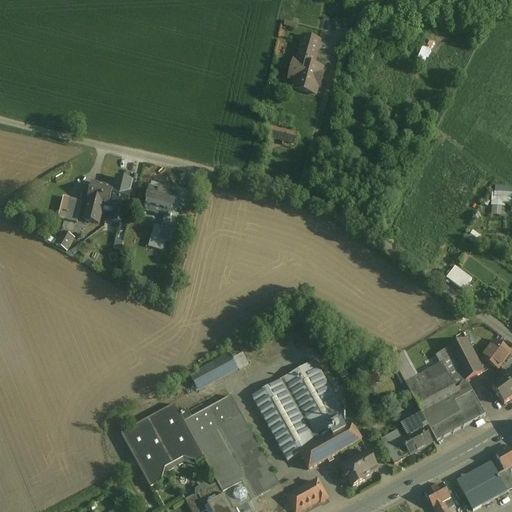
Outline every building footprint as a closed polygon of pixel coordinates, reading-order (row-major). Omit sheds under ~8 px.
[(305,57),(303,65),(293,62),(290,73),(297,75),(293,90),(315,96),(317,87),(319,88),(319,87),(317,86),(319,79),(316,78),(317,74),(322,76),(322,75),(320,74),(322,70),(312,67),(319,42),(303,38),(298,55),(305,57)] [(426,41),(422,49),(428,52),(432,44),(426,41)] [(297,136),(270,129),(268,139),(295,146),(297,136)] [(293,154),(283,151),(282,155),(274,153),(270,170),(288,174),(293,154)] [(131,183),(116,180),(113,190),(108,208),(114,209),(110,222),(118,224),(120,225),(121,221),(124,212),(125,213),(129,197),(125,196),(126,193),(129,193),(131,183)] [(113,190),(92,185),(83,222),(98,225),(102,207),(108,208),(113,190)] [(511,192),(511,185),(495,186),(496,192),(491,192),(492,214),(502,213),(501,206),(511,205),(511,192)] [(175,192),(151,186),(144,212),(164,217),(161,229),(169,231),(165,242),(173,244),(178,225),(177,224),(178,222),(179,220),(179,218),(178,216),(176,214),(179,205),(176,205),(176,204),(173,203),(175,198),(174,197),(175,192)] [(191,194),(176,190),(175,192),(174,197),(175,198),(173,203),(176,204),(176,205),(179,205),(188,208),(191,194)] [(81,206),(69,203),(70,200),(69,200),(63,221),(76,225),(81,206)] [(128,223),(121,221),(120,225),(118,224),(114,241),(122,243),(128,223)] [(161,229),(155,227),(148,248),(162,252),(165,242),(169,231),(161,229)] [(469,237),(476,243),(480,237),(473,231),(469,237)] [(68,238),(61,235),(58,241),(65,244),(68,238)] [(453,261),(462,267),(469,257),(460,251),(453,261)] [(456,266),(445,278),(460,292),(471,280),(456,266)] [(466,341),(435,357),(440,366),(405,385),(430,431),(460,415),(454,403),(472,393),(466,383),(483,374),(466,341)] [(510,354),(494,342),(481,360),(497,372),(510,354)] [(242,355),(232,360),(238,371),(248,366),(242,355)] [(228,356),(189,378),(197,392),(236,370),(228,356)] [(345,419),(314,363),(251,398),(287,463),(299,456),(308,472),(361,443),(352,426),(344,430),(340,422),(345,419)] [(347,377),(343,368),(336,371),(341,380),(347,377)] [(377,368),(367,375),(373,383),(383,377),(377,368)] [(511,373),(491,390),(503,406),(511,399),(511,373)] [(460,415),(430,431),(436,443),(440,441),(443,441),(443,439),(450,435),(452,436),(453,434),(460,430),(462,430),(463,428),(485,416),(472,393),(454,403),(460,415)] [(279,488),(230,398),(191,420),(186,411),(178,415),(174,407),(121,436),(150,490),(162,484),(161,482),(165,470),(182,460),(195,464),(195,465),(203,461),(218,488),(222,496),(225,495),(231,505),(234,511),(285,511),(291,509),(286,500),(283,494),(280,488),(279,488)] [(202,406),(190,413),(193,417),(204,411),(202,406)] [(400,427),(406,439),(423,429),(417,418),(400,427)] [(406,439),(401,442),(409,458),(432,445),(431,445),(423,429),(406,439)] [(511,447),(496,457),(495,456),(487,461),(491,468),(492,468),(506,494),(511,490),(511,447)] [(367,454),(339,468),(344,477),(341,478),(344,484),(347,482),(351,490),(365,482),(364,480),(377,472),(367,454)] [(491,468),(457,486),(471,511),(472,511),(506,494),(492,468),(491,468)] [(298,493),(291,481),(280,488),(283,494),(286,500),(298,493)] [(298,493),(286,500),(291,509),(292,511),(305,511),(319,505),(320,506),(327,503),(317,483),(298,493)] [(442,486),(424,496),(429,506),(430,505),(433,511),(447,511),(446,510),(452,507),(449,502),(450,501),(442,486)] [(222,496),(218,488),(209,492),(204,489),(198,492),(198,497),(198,498),(193,498),(185,503),(187,508),(200,501),(206,511),(205,511),(218,511),(231,505),(225,495),(222,496)] [(205,511),(206,511),(200,501),(187,508),(189,511),(205,511)]
